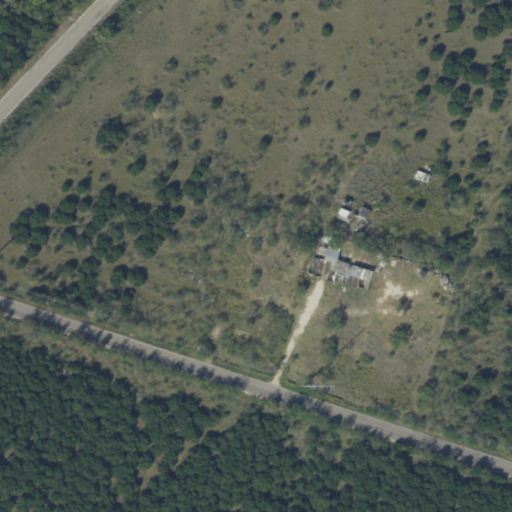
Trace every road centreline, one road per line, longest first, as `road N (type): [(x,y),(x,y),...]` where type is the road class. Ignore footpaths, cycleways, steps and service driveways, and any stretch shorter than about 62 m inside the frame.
road 1 (tertiary): [(0,306),(511,472)]
road 2 (tertiary): [(0,106),(101,0)]
